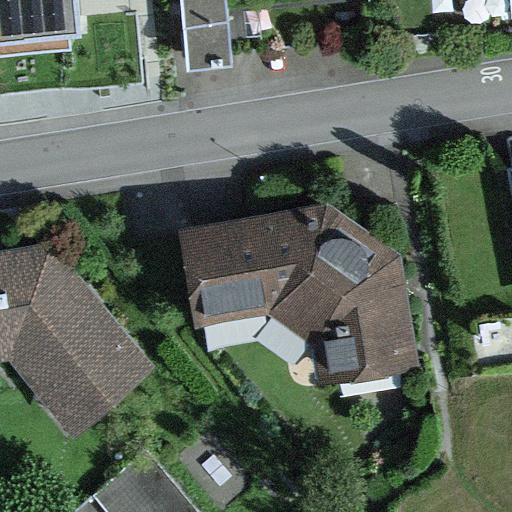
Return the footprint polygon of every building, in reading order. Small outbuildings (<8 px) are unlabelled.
[(0,0),(0,27),(81,19),(79,0),(0,0)] [(511,0),(186,0),(192,48),(511,12),(511,0)] [(216,317),(294,308),(331,336),(335,373),(419,364),(407,256),(343,204),(205,220),(216,317)] [(0,353),(23,349),(89,424),(159,363),(53,242),(0,252),(0,353)] [(114,511),(191,511),(154,459),(103,496),(114,511)]
